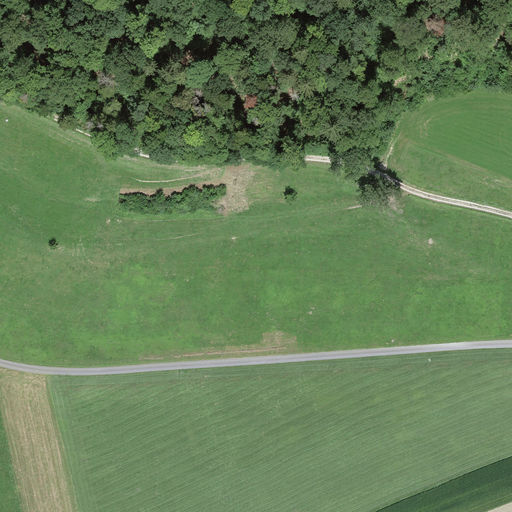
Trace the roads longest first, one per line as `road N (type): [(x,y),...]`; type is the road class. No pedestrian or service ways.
road 1 (track): [(511,215),(363,170),(136,150),(0,91)]
road 2 (track): [(0,366),(70,378),(511,345)]
